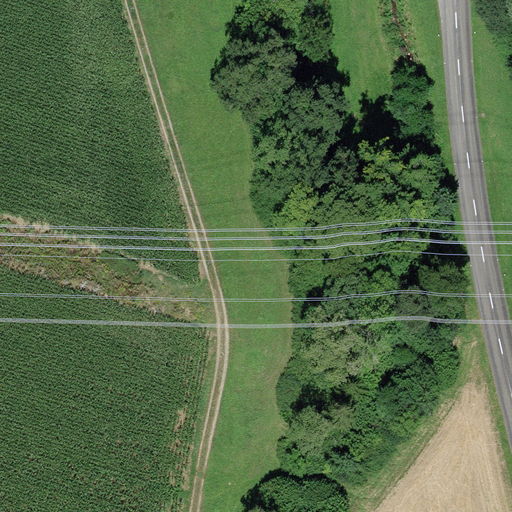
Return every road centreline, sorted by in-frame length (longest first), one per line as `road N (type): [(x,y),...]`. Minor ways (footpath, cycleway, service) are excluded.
road 1 (track): [(193,511),(219,362),(217,306),(124,0)]
road 2 (tertiary): [(511,380),(483,254),(455,0)]
